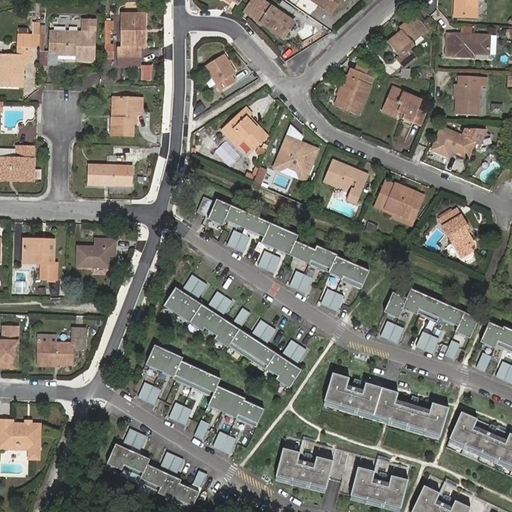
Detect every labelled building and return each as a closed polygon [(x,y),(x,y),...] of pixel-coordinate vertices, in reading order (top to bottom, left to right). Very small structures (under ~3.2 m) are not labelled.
[(293,26),(290,23),(292,20),(262,0),(251,0),(249,3),(245,12),(281,37),(282,35),(286,36),(293,26)] [(311,0),(332,15),(342,0),(311,0)] [(476,18),(477,0),(455,0),(454,17),(476,18)] [(142,25),(145,25),(145,14),(122,14),(122,47),(118,47),(119,58),(140,58),(140,48),(145,48),(145,35),(142,35),(142,25)] [(415,45),(413,43),(428,30),(416,15),(400,27),(403,30),(387,43),(399,56),(396,59),(404,69),(416,59),(409,50),(415,45)] [(77,61),(95,62),(97,33),(97,20),(85,20),(84,33),(49,32),(49,52),(56,52),(56,55),(66,55),(66,59),(77,60),(77,61)] [(113,59),(113,46),(110,46),(110,29),(113,29),(113,22),(105,22),(105,58),(113,59)] [(472,35),(472,27),(461,27),(461,35),(472,35)] [(0,66),(0,87),(23,88),(24,63),(30,63),(30,47),(26,47),(27,34),(19,34),(18,55),(0,54),(0,67),(0,66)] [(39,47),(39,35),(27,34),(26,47),(30,47),(39,47)] [(495,37),(490,37),(490,36),(472,35),(461,35),(448,34),(446,56),(473,57),(473,54),(495,55),(495,37)] [(49,52),(40,52),(40,65),(55,65),(56,55),(56,52),(49,52)] [(221,91),(235,83),(231,76),(235,73),(224,55),(205,66),(221,91)] [(366,76),(369,68),(357,63),(354,71),(357,72),(366,76)] [(351,70),(348,76),(347,75),(335,106),(359,117),(372,86),(365,83),(368,77),(366,76),(357,72),(354,71),(351,70)] [(456,85),(455,114),(479,116),(480,86),(487,86),(488,79),(459,77),(459,85),(456,85)] [(426,113),(418,110),(422,100),(392,87),(383,107),(398,114),(399,112),(405,114),(403,119),(421,127),(426,113)] [(135,113),(142,113),(143,98),(116,98),(115,118),(112,118),(111,136),(134,137),(135,113)] [(222,131),(237,146),(244,140),(253,150),(267,137),(249,117),(251,114),(247,109),(222,131)] [(432,150),(449,157),(451,152),(469,159),(476,142),(480,144),(486,132),(465,131),(463,136),(441,127),(432,150)] [(285,139),(275,163),(307,176),(318,150),(301,143),(300,146),(285,139)] [(34,159),(34,147),(17,147),(17,149),(17,159),(0,159),(0,179),(9,180),(10,177),(14,177),(14,180),(34,180),(34,160),(34,159)] [(0,159),(17,159),(17,149),(0,149),(0,159)] [(369,175),(333,160),(323,182),(338,188),(339,186),(351,190),(346,201),(357,205),(369,175)] [(132,187),(133,166),(88,165),(88,185),(132,187)] [(260,168),(253,184),(260,187),(267,171),(260,168)] [(377,205),(406,217),(408,213),(415,216),(424,196),(416,193),(415,196),(385,184),(377,205)] [(213,202),(204,198),(197,213),(206,217),(213,202)] [(298,237),(217,201),(208,220),(223,227),(226,221),(264,238),(261,244),(341,279),(341,281),(361,290),(369,272),(336,258),(337,256),(317,247),(315,251),(296,242),(298,237)] [(474,244),(466,230),(463,225),(465,224),(461,216),(458,218),(454,211),(439,220),(464,261),(475,255),(470,247),(474,244)] [(375,234),(378,226),(367,222),(364,230),(375,234)] [(250,239),(234,231),(227,246),(244,254),(250,239)] [(109,267),(109,249),(115,249),(115,240),(95,239),(95,247),(78,247),(77,267),(109,267)] [(56,280),(57,264),(54,264),(54,240),(43,240),(43,243),(24,243),(23,263),(48,264),(47,279),(56,280)] [(281,259),(265,252),(258,267),(275,274),(281,259)] [(313,279),(296,272),(290,287),(306,294),(313,279)] [(207,286),(192,276),(183,290),(198,300),(207,286)] [(301,371),(176,288),(164,306),(203,332),(205,329),(217,336),(215,340),(228,348),(229,347),(265,370),(266,369),(278,377),(276,380),(290,389),(301,371)] [(344,297),(328,290),(321,305),(337,312),(344,297)] [(406,300),(392,293),(384,313),(398,320),(403,310),(417,316),(417,314),(437,323),(439,319),(457,327),(455,333),(470,340),(478,320),(411,290),(406,300)] [(233,302),(218,292),(208,306),(223,316),(233,302)] [(251,314),(243,309),(234,323),(241,328),(251,314)] [(276,331),(261,321),(252,335),(267,345),(276,331)] [(403,329),(387,322),(380,337),(397,344),(403,329)] [(502,329),(488,323),(480,343),(494,349),(496,346),(511,352),(511,331),(503,328),(502,329)] [(18,368),(18,363),(19,327),(3,327),(3,341),(0,340),(0,362),(3,362),(3,368),(18,368)] [(74,328),(73,343),(56,343),(39,343),(38,364),(73,365),(73,348),(86,348),(86,328),(74,328)] [(439,340),(422,332),(416,348),(432,355),(439,340)] [(39,335),(39,343),(56,343),(56,335),(39,335)] [(306,351),(291,341),(282,355),(297,365),(306,351)] [(460,345),(451,341),(445,356),(453,360),(460,345)] [(183,359),(155,346),(146,365),(174,378),(173,379),(212,397),(208,406),(256,428),(264,410),(245,401),(245,399),(218,387),(221,380),(182,362),(183,359)] [(491,357),(482,354),(476,369),(484,373),(491,357)] [(511,383),(511,366),(502,362),(495,377),(511,385),(511,383)] [(349,379),(332,374),(324,402),(325,402),(439,437),(440,437),(449,409),(432,404),(428,415),(395,405),(398,394),(365,384),(362,395),(346,390),(349,379)] [(361,382),(354,380),(352,387),(358,389),(361,382)] [(162,390),(145,383),(138,398),(155,405),(162,390)] [(418,399),(412,397),(410,405),(416,407),(418,399)] [(324,406),(438,440),(439,437),(325,402),(324,406)] [(193,411),(176,403),(169,418),(186,426),(193,411)] [(477,420),(461,413),(449,439),(449,440),(511,467),(511,468),(509,476),(511,477),(511,435),(509,434),(504,445),(472,430),(477,420)] [(40,459),(41,425),(13,424),(13,421),(0,420),(0,448),(29,449),(29,459),(40,459)] [(210,425),(202,421),(195,436),(203,440),(210,425)] [(496,428),(490,425),(487,432),(493,435),(496,428)] [(147,437),(130,429),(123,444),(140,452),(147,437)] [(236,440),(220,432),(213,447),(230,455),(236,440)] [(410,468),(287,436),(283,449),(333,461),(357,468),(407,480),(410,468)] [(511,467),(449,440),(445,448),(509,476),(511,468),(511,467)] [(150,460),(116,444),(107,464),(122,470),(125,465),(144,473),(139,483),(159,491),(158,493),(173,500),(174,498),(193,507),(199,493),(180,484),(182,480),(148,465),(150,460)] [(283,449),(283,448),(276,477),(325,489),(326,490),(333,461),(283,449)] [(184,460),(167,452),(160,467),(177,475),(184,460)] [(407,480),(357,468),(350,496),(351,496),(400,509),(401,509),(408,481),(407,480)] [(208,475),(199,471),(192,486),(201,490),(208,475)] [(507,511),(429,475),(424,487),(470,509),(477,511),(507,511)] [(276,477),(275,481),(324,493),(325,489),(276,477)] [(424,487),(423,486),(411,511),(468,511),(470,509),(424,487)] [(351,496),(350,500),(397,511),(399,511),(400,509),(351,496)]
